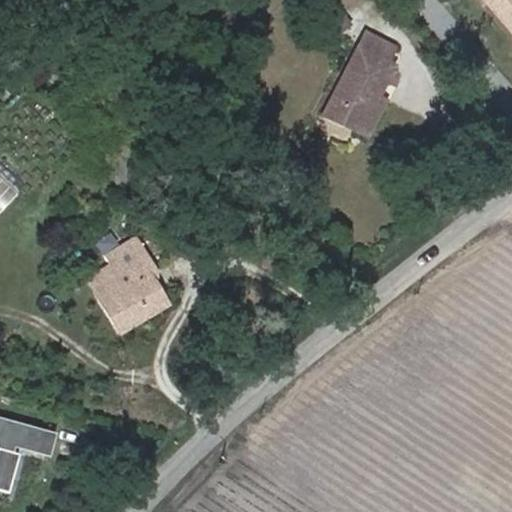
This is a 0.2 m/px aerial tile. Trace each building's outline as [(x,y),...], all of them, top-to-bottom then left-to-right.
[(511,0),(484,0),(511,31),(511,0)] [(386,62),(393,48),(365,33),(330,101),(338,106),(331,119),(366,137),(382,106),(374,102),(377,97),(393,66),(386,62)] [(382,106),(385,100),(377,97),(374,102),(382,106)] [(331,119),(338,106),(330,101),(323,114),(331,119)] [(96,243),(104,256),(120,246),(112,234),(96,243)] [(119,333),(166,305),(154,285),(152,287),(144,275),(153,269),(134,238),(120,246),(104,256),(109,265),(86,279),(119,333)] [(154,285),(153,269),(144,275),(152,287),(154,285)] [(0,439),(45,453),(51,435),(0,420),(0,491),(7,494),(18,455),(0,449),(0,439)]
